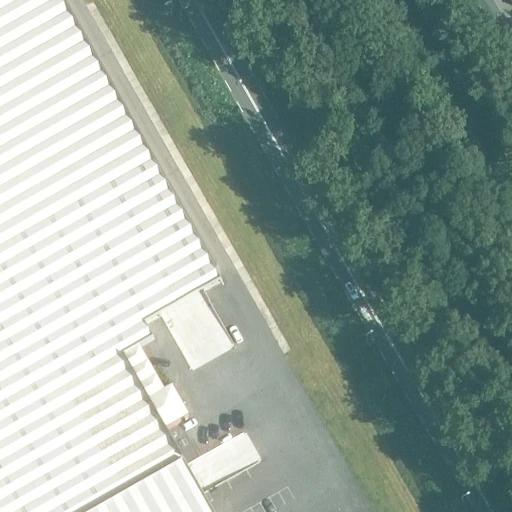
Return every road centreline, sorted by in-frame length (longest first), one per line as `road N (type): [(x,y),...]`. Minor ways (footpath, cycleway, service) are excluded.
road 1 (primary): [(193,0),(492,511)]
road 2 (unknown): [(511,221),(385,0)]
